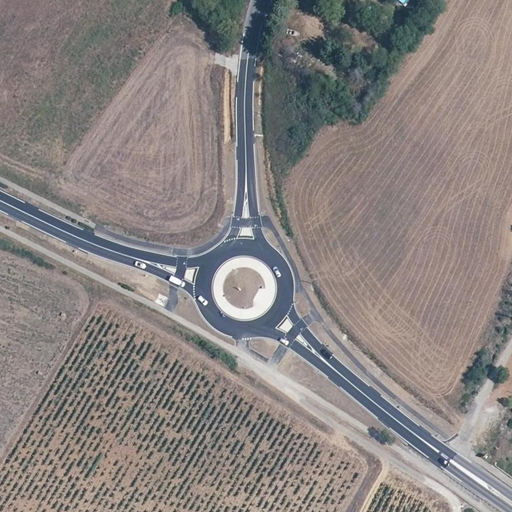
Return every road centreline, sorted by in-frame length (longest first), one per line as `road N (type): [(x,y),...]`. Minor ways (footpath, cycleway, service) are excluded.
road 1 (unclassified): [(457,510),(451,497),(328,421),(246,356),(235,334)]
road 2 (tertiary): [(258,0),(243,96),(245,166)]
road 3 (primary): [(124,254),(0,199)]
road 4 (unclassified): [(453,464),(511,342)]
